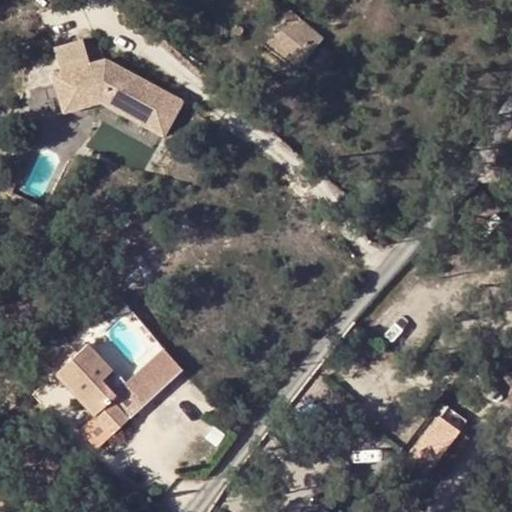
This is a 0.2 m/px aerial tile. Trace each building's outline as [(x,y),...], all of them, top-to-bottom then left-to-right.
[(270,33),(307,62),(311,58),(327,36),(328,35),(313,24),(291,6),(270,33)] [(250,23),(240,21),(238,31),(247,33),(250,23)] [(183,94),(97,57),(85,59),(80,36),(50,44),(56,69),(50,82),(58,112),(100,102),(103,116),(131,128),(139,126),(164,137),(183,94)] [(88,343),(55,374),(112,434),(129,418),(111,399),(115,396),(100,381),(113,369),(88,343)] [(115,396),(111,399),(129,418),(181,370),(164,349),(127,384),(115,396)] [(113,369),(100,381),(115,396),(127,384),(113,369)] [(439,474),(473,433),(447,412),(414,455),(439,474)]
